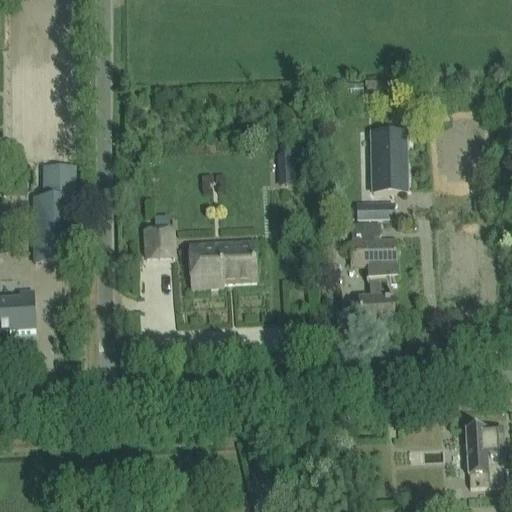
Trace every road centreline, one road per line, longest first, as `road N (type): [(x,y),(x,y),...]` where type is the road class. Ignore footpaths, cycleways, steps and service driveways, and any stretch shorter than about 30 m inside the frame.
road 1 (unclassified): [(107,416),(102,0)]
road 2 (unclassified): [(107,416),(511,392)]
